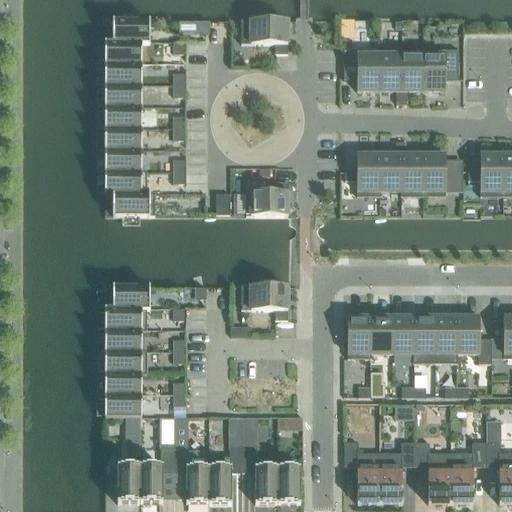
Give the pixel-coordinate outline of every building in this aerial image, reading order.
[(105,47),(142,47),(150,47),(150,23),(113,23),(113,45),(105,45),(105,47)] [(288,23),(241,23),(241,48),(275,48),(275,58),(288,58),(288,23)] [(401,23),(393,23),(393,33),(401,33),(401,23)] [(196,25),(196,37),(210,37),(210,25),(196,25)] [(184,46),(174,46),(174,58),(184,58),(184,46)] [(105,47),(105,67),(142,68),(142,47),(105,47)] [(357,95),(380,95),(380,58),(380,54),(357,54),(357,69),(357,80),(357,95)] [(380,95),(397,95),(401,96),(401,58),(381,58),(381,54),(380,54),(380,95)] [(423,58),(423,96),(446,96),(446,84),(446,54),(423,54),(423,58)] [(446,84),(459,84),(459,54),(446,54),(446,84)] [(423,96),(423,58),(401,58),(401,96),(406,96),(423,96)] [(105,67),(105,89),(142,89),(142,68),(105,67)] [(345,79),(357,79),(357,69),(345,69),(345,79)] [(174,77),(174,89),(184,89),(184,77),(174,77)] [(105,89),(105,111),(142,111),(142,89),(105,89)] [(184,89),(174,89),(174,101),(184,101),(184,89)] [(172,91),(161,91),(161,100),(172,100),(172,91)] [(105,111),(105,132),(142,132),(142,111),(105,111)] [(174,120),(174,132),(184,132),(184,120),(174,120)] [(105,132),(105,154),(142,154),(142,132),(105,132)] [(184,132),(174,132),(174,144),(184,144),(184,132)] [(105,154),(105,174),(142,174),(142,154),(105,154)] [(357,175),(357,185),(357,201),(380,201),(380,158),(357,158),(357,175)] [(397,158),(380,158),(380,201),(381,201),(381,196),(401,196),(401,201),(401,158),(397,158)] [(406,159),(401,158),(401,201),(423,201),(423,159),(406,159)] [(511,158),(503,159),(503,200),(511,200),(511,158)] [(423,159),(423,201),(446,201),(446,175),(446,167),(446,159),(423,159)] [(480,185),(480,201),(503,200),(503,159),(480,159),(480,174),(480,185)] [(174,163),(174,175),(184,176),(184,164),(174,163)] [(460,167),(446,167),(446,175),(446,197),(461,197),(460,167)] [(269,172),(259,172),(259,180),(269,180),(269,172)] [(105,174),(105,196),(147,196),(147,174),(142,174),(105,174)] [(184,176),(174,175),(173,187),(184,187),(184,176)] [(345,185),(357,185),(357,175),(345,175),(345,185)] [(468,185),(480,185),(480,175),(468,175),(468,185)] [(246,196),(246,220),(288,220),(288,186),(275,186),(275,196),(257,196),(246,196)] [(147,196),(105,196),(105,198),(113,198),(113,220),(155,220),(155,196),(147,196)] [(230,198),(216,198),(216,218),(230,218),(230,198)] [(105,313),(147,313),(150,313),(150,289),(105,289),(105,313)] [(241,290),(241,314),(275,314),(275,324),(288,324),(288,290),(241,290)] [(205,291),(196,291),(196,303),(206,303),(205,291)] [(184,324),(183,312),(174,312),(173,324),(184,324)] [(105,335),(142,335),(147,335),(147,313),(105,313),(105,335)] [(511,320),(503,321),(503,363),(511,362),(511,320)] [(348,363),(370,363),(370,358),(370,321),(348,321),(348,363)] [(392,321),(370,321),(370,358),(392,358),(392,321)] [(413,368),(414,368),(414,321),(392,321),(392,358),(413,358),(413,368)] [(414,368),(435,368),(435,321),(414,321),(414,368)] [(435,368),(457,368),(457,321),(435,321),(435,368)] [(457,321),(457,368),(457,358),(478,358),(478,368),(492,368),(492,342),(480,342),(480,321),(457,321)] [(241,339),(240,327),(231,327),(231,339),(241,339)] [(105,335),(105,354),(142,354),(142,335),(105,335)] [(174,343),(174,355),(184,355),(184,343),(174,343)] [(105,378),(142,378),(147,378),(147,354),(142,354),(105,354),(105,378)] [(184,355),(174,355),(173,367),(184,367),(184,355)] [(105,378),(105,398),(142,399),(142,378),(105,378)] [(174,387),(174,399),(184,399),(184,387),(174,387)] [(370,393),(358,393),(358,401),(358,403),(370,403),(370,393)] [(382,393),(370,393),(370,403),(382,403),(382,401),(382,393)] [(414,393),(402,393),(401,401),(402,403),(414,403),(414,393)] [(425,393),(414,393),(414,403),(426,403),(426,401),(425,393)] [(457,393),(445,393),(445,401),(445,403),(457,403),(457,393)] [(469,393),(457,393),(457,403),(469,403),(469,401),(469,393)] [(142,399),(105,398),(105,421),(142,421),(142,399)] [(184,399),(174,399),(174,411),(184,410),(184,399)] [(183,421),(174,421),(174,429),(188,429),(188,421),(183,421)] [(232,421),(231,421),(231,431),(243,431),(243,421),(232,421)] [(128,432),(140,433),(140,422),(128,422),(128,432)] [(278,432),(290,432),(290,423),(278,422),(278,432)] [(499,508),(511,507),(511,457),(500,458),(500,433),(486,433),(486,447),(486,471),(499,471),(499,508)] [(255,440),(243,440),(243,451),(255,451),(255,440)] [(357,508),(380,508),(380,458),(358,458),(358,447),(344,447),(344,471),(357,471),(357,508)] [(402,471),(415,471),(415,447),(401,447),(401,458),(380,458),(380,508),(402,508),(402,471)] [(428,508),(451,508),(450,458),(428,458),(428,447),(415,447),(415,471),(428,471),(428,508)] [(473,471),(486,471),(486,447),(472,447),(472,458),(450,458),(451,508),(473,508),(473,471)] [(160,470),(140,470),(140,507),(163,507),(163,476),(174,476),(174,451),(161,451),(160,470)] [(188,451),(174,451),(174,476),(186,476),(186,507),(209,507),(209,461),(209,455),(188,455),(188,451)] [(229,461),(209,461),(209,507),(231,507),(231,477),(243,476),(243,451),(229,451),(229,461)] [(255,451),(243,451),(243,476),(255,476),(255,507),(278,507),(278,470),(257,470),(257,451),(255,451)] [(140,507),(140,470),(117,470),(117,507),(140,507)] [(300,470),(278,470),(278,507),(300,507),(300,470)]
